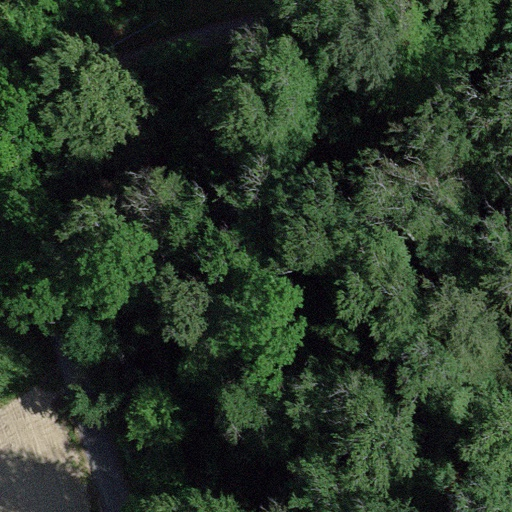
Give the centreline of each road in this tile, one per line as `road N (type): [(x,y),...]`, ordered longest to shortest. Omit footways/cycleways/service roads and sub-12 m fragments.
road 1 (track): [(0,145),(176,48),(337,0)]
road 2 (track): [(0,180),(32,245),(120,511)]
